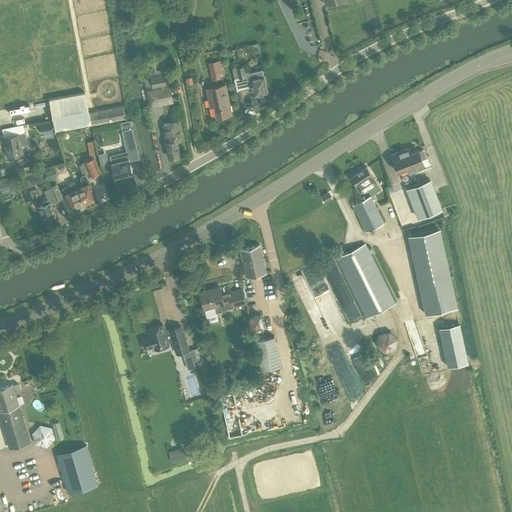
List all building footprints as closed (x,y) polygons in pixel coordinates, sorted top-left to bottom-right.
[(212,80),(224,77),(220,60),(208,62),(212,80)] [(249,71),(245,72),(244,65),(234,68),(239,90),(252,87),(254,95),(267,92),(262,70),(250,73),(249,71)] [(169,85),(167,72),(151,75),(150,75),(150,76),(152,85),(152,88),(169,85)] [(152,85),(150,76),(143,77),(145,86),(152,85)] [(153,90),(154,90),(157,104),(173,100),(169,85),(152,88),(153,90)] [(217,117),(231,114),(225,85),(207,88),(212,110),(216,109),(217,117)] [(85,92),(50,99),(56,130),(92,123),(92,125),(126,118),(124,105),(89,112),(85,92)] [(176,141),(183,139),(179,121),(164,124),(170,158),(179,156),(176,141)] [(41,134),(53,132),(51,123),(39,125),(41,134)] [(8,156),(23,153),(19,133),(3,137),(8,156)] [(410,152),(411,152),(409,147),(391,154),(398,172),(407,169),(412,167),(410,162),(412,161),(410,157),(412,156),(410,152)] [(423,149),(419,151),(418,149),(411,152),(410,152),(412,156),(410,157),(412,161),(410,162),(412,167),(407,169),(409,173),(425,167),(422,159),(426,157),(423,149)] [(101,163),(109,163),(108,151),(100,152),(101,163)] [(129,158),(127,152),(118,154),(120,161),(112,163),(115,177),(133,172),(129,158)] [(84,203),(96,197),(89,183),(90,182),(88,178),(100,172),(94,158),(91,158),(91,159),(85,162),(90,173),(82,176),(81,179),(84,185),(77,188),(84,203)] [(58,180),(70,175),(66,165),(54,170),(58,180)] [(361,192),(376,182),(367,166),(351,176),(361,192)] [(31,185),(44,182),(42,171),(28,174),(31,185)] [(0,180),(0,187),(12,185),(11,178),(0,180)] [(415,217),(438,208),(426,178),(404,187),(415,217)] [(51,202),(62,198),(57,184),(50,187),(50,188),(45,190),(49,199),(43,201),(44,204),(38,207),(45,224),(58,219),(51,202)] [(73,208),(84,203),(77,188),(66,193),(73,208)] [(387,197),(370,204),(383,232),(399,225),(387,197)] [(426,314),(455,308),(438,229),(408,236),(426,314)] [(367,317),(395,303),(365,243),(337,257),(367,317)] [(247,276),(266,272),(260,245),(240,249),(247,276)] [(327,274),(339,270),(335,257),(323,260),(327,274)] [(292,274),(316,337),(346,325),(340,307),(322,314),(311,285),(315,284),(314,280),(320,277),(315,265),(292,274)] [(246,303),(243,289),(222,294),(220,286),(211,289),(212,290),(201,292),(201,291),(200,292),(206,315),(226,310),(226,308),(246,303)] [(252,329),(263,327),(260,314),(249,317),(252,329)] [(169,329),(165,331),(163,324),(148,329),(151,336),(142,339),(145,349),(154,347),(155,349),(169,345),(168,342),(173,340),(177,354),(188,350),(185,340),(181,325),(169,329)] [(467,364),(458,324),(439,328),(448,368),(467,364)] [(398,344),(398,342),(398,339),(397,337),(396,335),(394,333),(392,331),(390,330),(388,330),(385,329),(383,330),(380,331),(378,332),(376,334),(375,336),(374,339),(374,341),(374,344),(375,346),(376,348),(378,350),(380,352),(382,353),(384,354),(387,354),(389,353),(392,352),(394,351),(396,349),(397,347),(398,344)] [(260,370),(281,365),(275,336),(254,341),(260,370)] [(20,389),(18,384),(17,383),(13,384),(0,387),(0,416),(9,448),(30,441),(15,391),(20,389)] [(234,389),(221,391),(229,437),(243,434),(234,389)] [(60,421),(54,422),(56,433),(62,432),(60,421)] [(37,423),(34,443),(51,446),(55,426),(37,423)] [(85,442),(54,452),(65,492),(96,483),(85,442)] [(172,460),(186,456),(183,446),(169,450),(172,460)]
